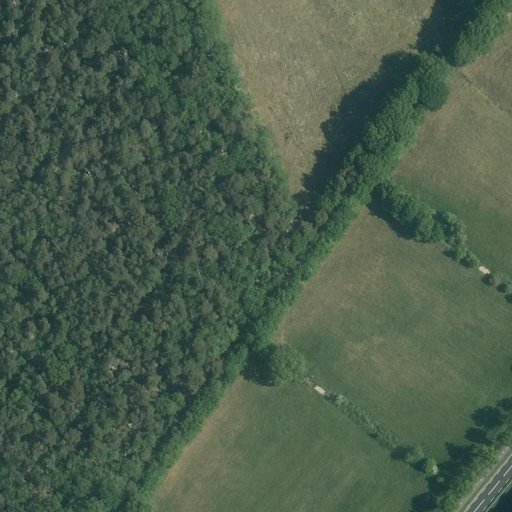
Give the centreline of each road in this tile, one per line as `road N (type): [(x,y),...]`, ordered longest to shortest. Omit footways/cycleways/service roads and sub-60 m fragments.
road 1 (track): [(311,245),(112,511)]
road 2 (track): [(490,0),(311,245)]
